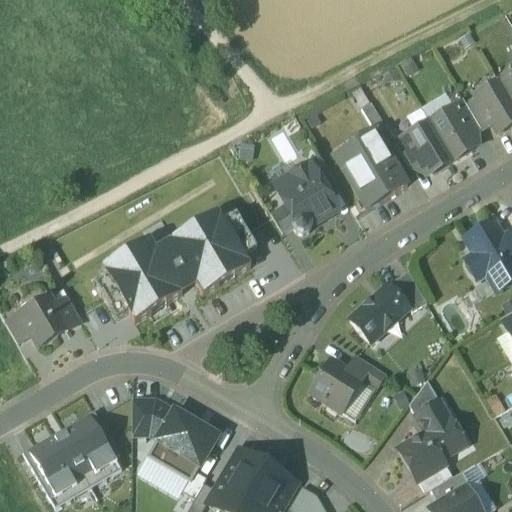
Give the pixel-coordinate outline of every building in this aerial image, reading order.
[(511,76),(498,85),(511,109),(511,76)] [(511,109),(498,85),(474,99),(478,105),(491,127),(490,127),(497,138),(511,128),(511,109)] [(447,96),(424,110),(429,119),(452,105),(447,96)] [(467,111),(463,105),(453,111),(468,137),(478,131),(467,111)] [(491,127),(478,105),(467,111),(478,131),(480,133),(490,127),(491,127)] [(381,125),(370,106),(360,112),(372,131),(381,125)] [(453,111),(429,126),(452,165),(472,153),(473,146),(468,137),(453,111)] [(429,126),(405,140),(420,166),(425,174),(432,176),(452,165),(429,126)] [(359,148),(334,163),(365,214),(406,190),(373,135),(357,145),(359,148)] [(420,166),(405,140),(394,146),(410,172),(420,166)] [(339,194),(321,164),(310,170),(328,200),(339,194)] [(288,167),(271,174),(275,183),(292,176),(288,167)] [(310,170),(305,173),(300,171),(294,175),(292,181),(274,192),(293,225),(292,232),(295,238),(302,240),(308,236),(310,229),(337,213),(328,200),(310,170)] [(238,251),(250,244),(241,229),(229,235),(217,216),(156,253),(149,243),(101,272),(112,291),(101,299),(110,314),(122,307),(134,327),(182,298),(179,293),(193,285),(202,300),(250,271),(238,251)] [(492,226),(464,243),(473,258),(501,241),(492,226)] [(473,258),(467,262),(480,282),(485,279),(494,293),(511,282),(511,246),(507,238),(473,258)] [(407,277),(387,289),(409,313),(408,313),(411,317),(426,308),(407,277)] [(387,289),(348,324),(370,348),(408,313),(409,313),(387,289)] [(48,301),(20,318),(31,338),(31,339),(38,351),(57,340),(56,338),(64,334),(65,335),(67,334),(67,333),(66,333),(52,309),(53,309),(48,301)] [(53,309),(52,309),(66,333),(67,333),(81,325),(67,301),(53,309)] [(20,318),(5,326),(17,347),(31,339),(31,338),(20,318)] [(511,327),(507,319),(500,323),(511,343),(511,327)] [(385,379),(355,360),(346,374),(363,385),(361,386),(375,395),(385,379)] [(335,367),(327,369),(308,397),(341,418),(361,386),(363,385),(346,374),(335,367)] [(426,386),(408,411),(414,421),(439,407),(426,386)] [(152,441),(157,445),(175,416),(155,404),(131,404),(132,439),(152,441)] [(439,407),(414,421),(424,438),(397,454),(416,487),(417,486),(444,470),(438,459),(461,445),(439,407)] [(22,458),(53,511),(54,511),(121,473),(114,462),(119,459),(94,416),(22,458)] [(217,442),(175,416),(157,445),(146,461),(188,487),(195,477),(217,442)] [(242,511),(267,471),(238,454),(213,495),(206,508),(211,511),(242,511)] [(444,470),(417,486),(425,498),(430,495),(451,482),(444,470)] [(281,511),(296,488),(267,471),(242,511),(281,511)] [(207,484),(195,477),(188,487),(183,497),(194,504),(203,489),(207,484)] [(451,482),(430,495),(438,508),(466,492),(469,490),(461,477),(451,482)] [(203,511),(206,508),(213,495),(203,489),(194,504),(189,511),(203,511)] [(288,511),(322,511),(317,502),(302,492),(288,511)] [(438,508),(431,511),(477,511),(466,492),(438,508)]
